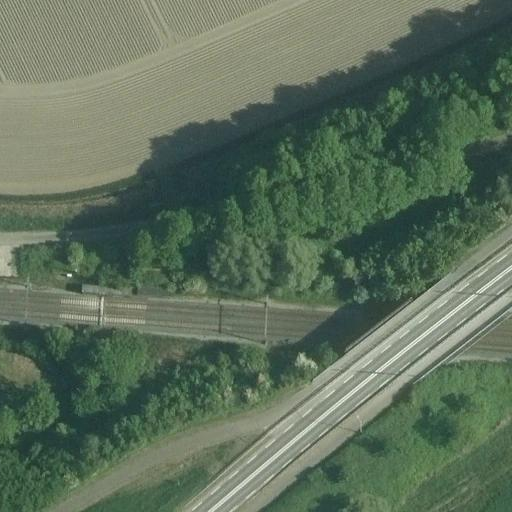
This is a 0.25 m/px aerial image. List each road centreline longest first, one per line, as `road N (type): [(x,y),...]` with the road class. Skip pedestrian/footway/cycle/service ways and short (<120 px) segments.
road 1 (unclassified): [(511,132),(314,192),(187,220),(0,242)]
road 2 (secondary): [(210,511),(511,269)]
